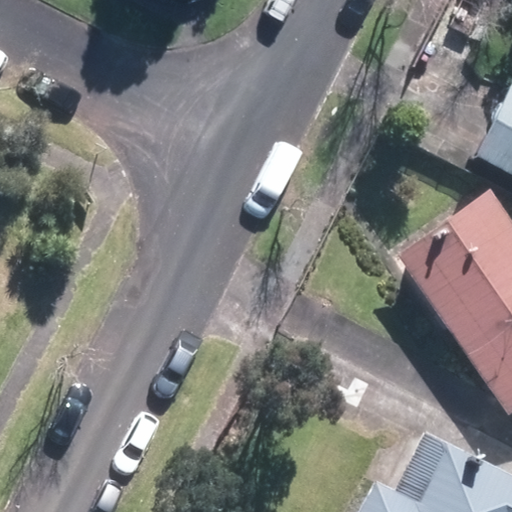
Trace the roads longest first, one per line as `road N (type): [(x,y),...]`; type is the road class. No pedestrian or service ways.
road 1 (residential): [(53,511),(234,140)]
road 2 (residential): [(0,15),(234,140)]
road 3 (residential): [(234,140),(309,0)]
